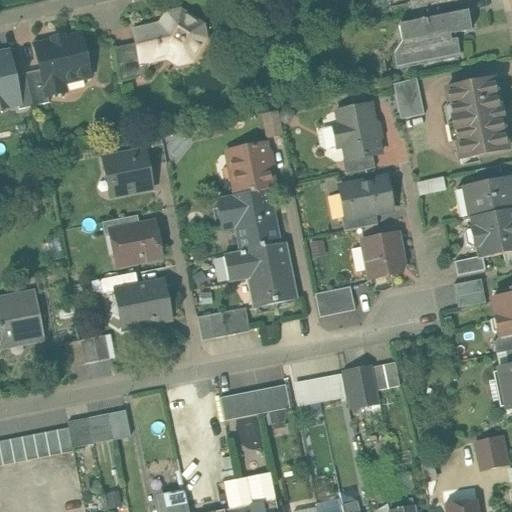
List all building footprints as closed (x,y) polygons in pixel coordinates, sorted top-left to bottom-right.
[(414,0),(415,2),(410,3),(411,11),(432,7),(430,0),(414,0)] [(460,1),(432,7),(434,18),(462,12),(460,1)] [(462,12),(434,18),(432,7),(411,12),(413,22),(406,24),(409,40),(401,42),(393,53),(396,66),(399,66),(400,66),(459,54),(456,39),(450,40),(449,34),(470,30),(466,11),(462,12)] [(179,13),(166,15),(168,24),(133,32),(136,48),(140,63),(148,61),(179,54),(191,61),(205,39),(202,27),(179,13)] [(63,35),(51,38),(52,42),(34,46),(40,71),(46,97),(48,97),(65,92),(62,77),(71,75),(73,81),(90,77),(80,35),(64,39),(63,35)] [(136,48),(115,53),(121,82),(138,78),(148,61),(140,63),(136,48)] [(7,52),(0,53),(0,97),(15,94),(17,94),(13,76),(7,52)] [(40,71),(24,74),(32,107),(49,103),(48,97),(46,97),(40,71)] [(24,74),(13,76),(17,94),(15,94),(19,110),(32,107),(24,74)] [(417,79),(394,85),(401,120),(424,115),(417,79)] [(493,80),(446,89),(460,160),(507,150),(501,121),(503,120),(501,109),(499,109),(493,80)] [(370,106),(337,112),(339,126),(332,127),(337,148),(343,147),(346,161),(346,162),(372,156),(380,155),(370,106)] [(284,133),(278,113),(263,118),(269,137),(284,133)] [(264,144),(228,152),(237,196),(267,190),(273,189),(264,144)] [(144,153),(104,161),(111,196),(151,188),(144,153)] [(372,156),(346,162),(346,161),(342,161),(345,175),(375,169),(372,156)] [(500,166),(476,171),(479,184),(503,179),(500,166)] [(479,184),(457,189),(463,220),(469,219),(511,210),(511,185),(511,178),(503,179),(479,184)] [(387,179),(338,188),(344,219),(345,220),(375,214),(393,210),(387,179)] [(237,196),(217,200),(222,228),(237,225),(243,252),(277,245),(267,190),(237,196)] [(511,210),(469,219),(471,229),(469,230),(473,250),(475,249),(477,258),(477,260),(482,259),(511,253),(511,210)] [(375,214),(345,220),(344,219),(341,219),(344,232),(377,225),(375,214)] [(137,216),(102,223),(104,236),(111,234),(111,233),(139,227),(137,216)] [(139,227),(111,233),(111,234),(117,264),(160,256),(154,224),(139,227)] [(396,234),(363,241),(370,280),(400,274),(397,261),(399,260),(401,257),(396,234)] [(59,235),(47,237),(48,243),(42,244),(44,256),(51,255),(52,261),(64,258),(59,235)] [(243,252),(224,256),(229,283),(250,279),(255,307),(257,307),(256,306),(293,299),(293,300),(295,300),(283,244),(277,245),(243,252)] [(477,258),(454,263),(457,276),(485,271),(482,259),(477,260),(477,258)] [(135,273),(100,280),(102,294),(114,292),(114,291),(137,286),(135,273)] [(481,280),(453,286),(455,297),(483,292),(481,280)] [(137,286),(114,291),(114,292),(116,302),(110,312),(120,319),(122,330),(134,328),(148,337),(156,323),(171,320),(163,281),(137,286)] [(350,288),(338,290),(343,314),(355,311),(350,288)] [(511,288),(510,289),(511,294),(492,298),(497,320),(493,321),(496,333),(499,332),(501,339),(511,336),(511,288)] [(338,290),(326,293),(331,316),(343,314),(338,290)] [(483,292),(455,297),(458,309),(485,303),(483,292)] [(326,293),(314,295),(319,318),(331,316),(326,293)] [(32,294),(0,300),(0,348),(41,340),(32,294)] [(233,311),(222,313),(226,336),(238,334),(233,311)] [(222,313),(210,315),(215,339),(226,336),(222,313)] [(210,315),(197,318),(202,341),(215,339),(210,315)] [(105,336),(93,338),(98,362),(110,359),(105,336)] [(511,336),(501,339),(493,340),(496,354),(506,352),(511,351),(511,336)] [(81,341),(65,344),(69,367),(85,364),(81,341)] [(394,363),(371,368),(376,392),(399,387),(394,363)] [(511,365),(508,366),(498,368),(506,410),(511,409),(511,365)] [(371,368),(346,373),(353,408),(378,403),(376,392),(371,368)] [(342,376),(316,380),(322,406),(347,401),(342,376)] [(322,406),(316,380),(294,384),(299,410),(322,406)] [(285,385),(271,388),(276,412),(290,409),(285,385)] [(271,388),(220,398),(224,422),(276,412),(271,388)] [(125,411),(109,414),(114,440),(130,437),(125,411)] [(109,414),(89,418),(94,444),(114,440),(109,414)] [(89,418),(67,422),(69,428),(72,448),(94,444),(89,418)] [(69,428),(0,440),(0,465),(73,452),(72,448),(69,428)] [(500,437),(475,443),(481,471),(506,466),(500,437)] [(183,491),(164,495),(167,508),(186,504),(183,491)] [(478,511),(476,500),(459,502),(458,495),(444,497),(445,511),(478,511)] [(415,511),(412,499),(400,502),(402,508),(401,509),(402,511),(415,511)] [(277,511),(275,500),(218,511),(277,511)] [(358,511),(356,502),(342,506),(343,511),(358,511)] [(400,502),(387,505),(376,511),(375,511),(402,511),(401,509),(402,508),(400,502)]
